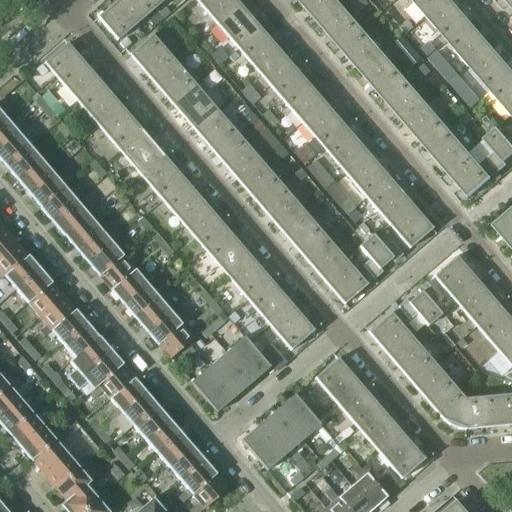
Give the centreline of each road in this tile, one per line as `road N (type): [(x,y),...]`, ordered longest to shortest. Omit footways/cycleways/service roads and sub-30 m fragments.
road 1 (residential): [(64,7),(341,331)]
road 2 (residential): [(213,433),(0,191)]
road 3 (residential): [(462,225),(271,0)]
road 4 (residential): [(341,331),(454,457)]
road 5 (residential): [(213,433),(341,331)]
road 6 (residential): [(341,331),(462,225)]
